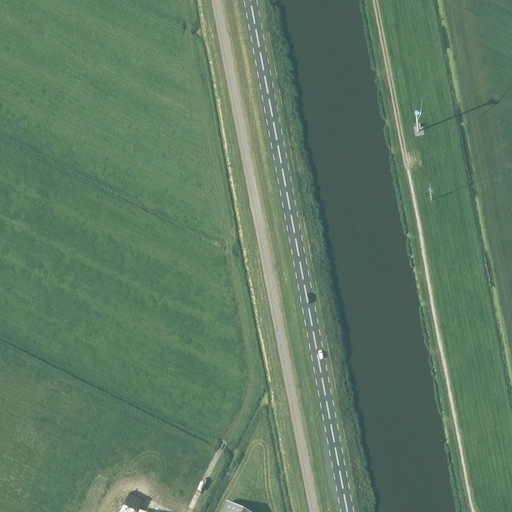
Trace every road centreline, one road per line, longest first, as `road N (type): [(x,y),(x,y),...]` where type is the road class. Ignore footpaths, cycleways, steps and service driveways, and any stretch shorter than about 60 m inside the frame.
road 1 (primary): [(346,511),(248,0)]
road 2 (unclassified): [(313,511),(216,0)]
